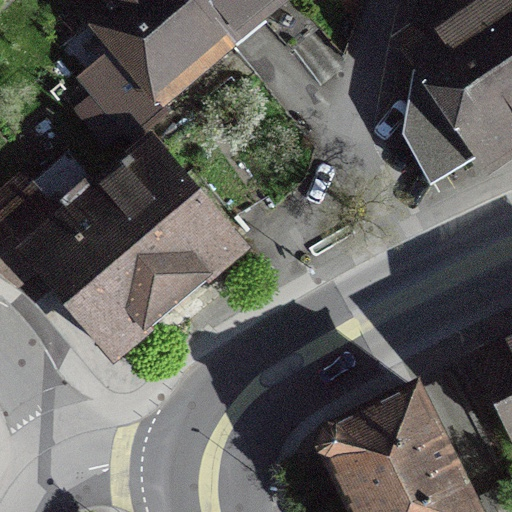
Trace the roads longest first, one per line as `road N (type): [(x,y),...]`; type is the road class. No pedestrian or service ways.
road 1 (primary): [(511,244),(399,298),(258,385),(226,421),(208,466)]
road 2 (residential): [(0,340),(78,469)]
road 3 (residential): [(208,466),(120,462),(78,469)]
